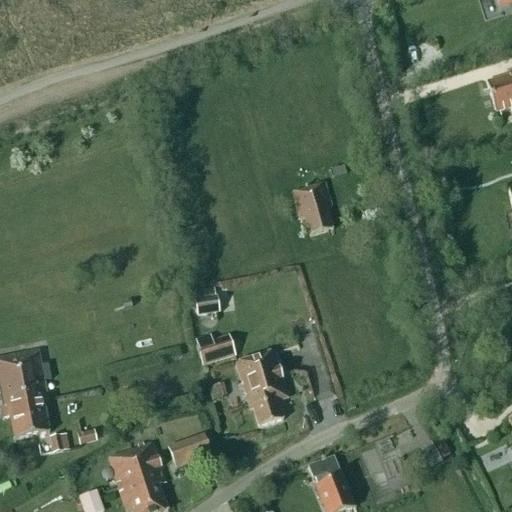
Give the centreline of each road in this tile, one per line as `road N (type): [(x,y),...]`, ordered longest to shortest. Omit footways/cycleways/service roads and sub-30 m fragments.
road 1 (track): [(0,116),(341,0)]
road 2 (unclassified): [(202,511),(312,445),(425,395),(444,365),(436,312)]
road 3 (unclassified): [(436,312),(363,0)]
